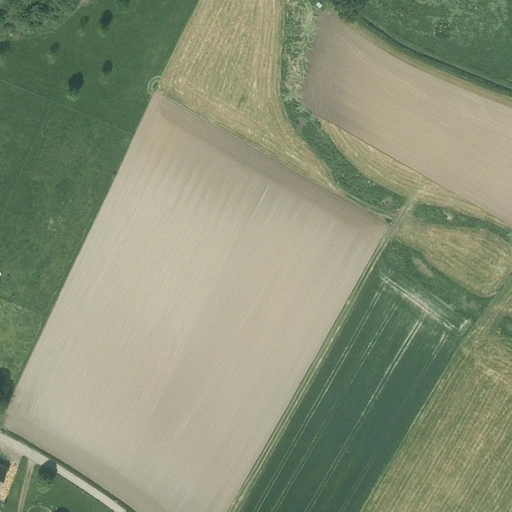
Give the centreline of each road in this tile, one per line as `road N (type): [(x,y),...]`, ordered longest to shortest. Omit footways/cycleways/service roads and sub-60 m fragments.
road 1 (track): [(233,511),(417,181)]
road 2 (unclassified): [(0,437),(121,511)]
